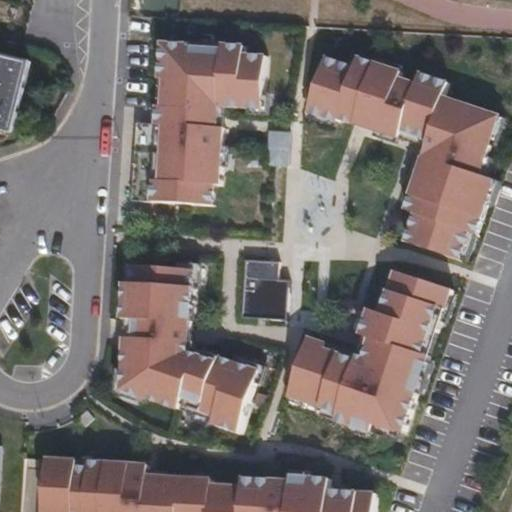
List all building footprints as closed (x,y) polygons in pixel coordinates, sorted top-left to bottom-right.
[(165,38),(156,193),(225,198),(231,100),(269,103),(272,45),(165,38)] [(311,106),(429,138),(403,233),(475,253),(498,171),(490,169),(508,106),(448,90),(453,73),(361,48),(358,61),(326,52),(311,106)] [(0,131),(12,134),(28,62),(0,55),(0,131)] [(111,386),(248,421),(264,360),(192,342),(205,295),(191,291),(197,267),(145,253),(111,386)] [(294,393),(413,427),(457,279),(400,262),(389,299),(374,295),(365,326),(375,329),(370,348),(312,332),(294,393)] [(282,372),(297,377),(310,334),(295,329),(282,372)] [(46,477),(49,511),(381,511),(386,486),(292,469),(234,476),(177,466),(155,468),(154,460),(114,453),(94,455),(51,447),(46,477)]
